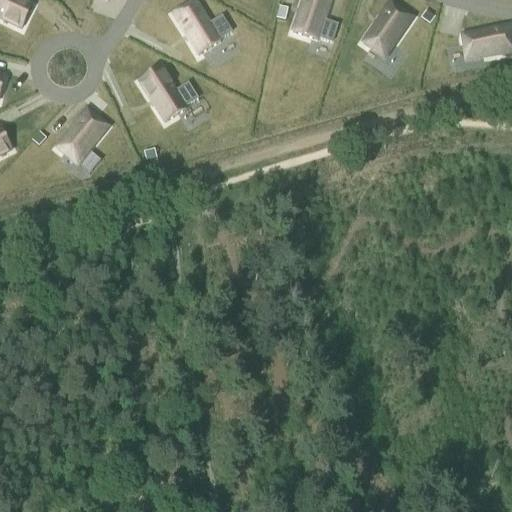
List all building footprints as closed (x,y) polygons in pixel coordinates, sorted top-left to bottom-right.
[(0,0),(0,20),(0,21),(21,31),(32,7),(16,0),(0,0)] [(303,0),(298,15),(292,34),(316,43),(317,41),(331,45),(336,28),(327,25),(323,23),(330,0),(303,0)] [(194,3),(172,16),(187,40),(198,58),(220,44),(219,42),(231,35),(221,19),(213,24),(209,27),(194,3)] [(390,5),(362,45),(383,60),(411,19),(390,5)] [(276,20),(284,22),(287,11),(279,9),(276,20)] [(426,13),(420,21),(429,26),(434,19),(426,13)] [(511,46),(509,29),(461,37),(466,63),(511,54),(511,46)] [(160,70),(138,84),(153,108),(164,125),(187,111),(185,109),(197,101),(187,86),(175,94),(160,70)] [(87,112),(56,150),(76,166),(107,129),(87,112)] [(0,158),(11,152),(0,132),(0,158)] [(39,135),(32,143),(38,149),(45,141),(39,135)] [(153,151),(142,154),(144,163),(155,160),(153,151)]
